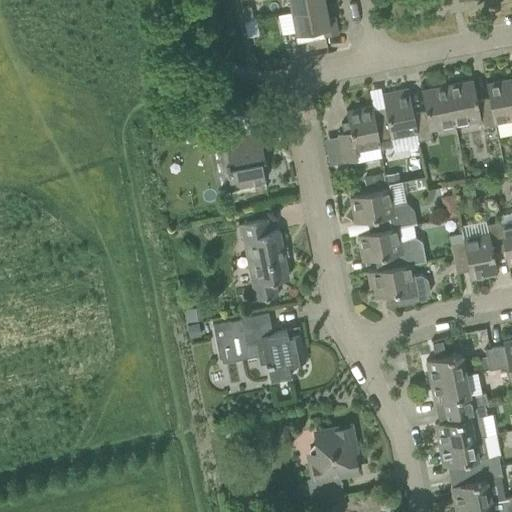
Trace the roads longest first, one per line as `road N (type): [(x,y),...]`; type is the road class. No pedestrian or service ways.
road 1 (track): [(196,511),(121,128),(127,117),(185,91),(203,54)]
road 2 (residential): [(345,338),(298,120),(298,75),(375,61)]
road 3 (residential): [(427,511),(418,469),(345,338)]
road 4 (residential): [(345,338),(511,301)]
road 5 (residential): [(375,61),(511,35)]
